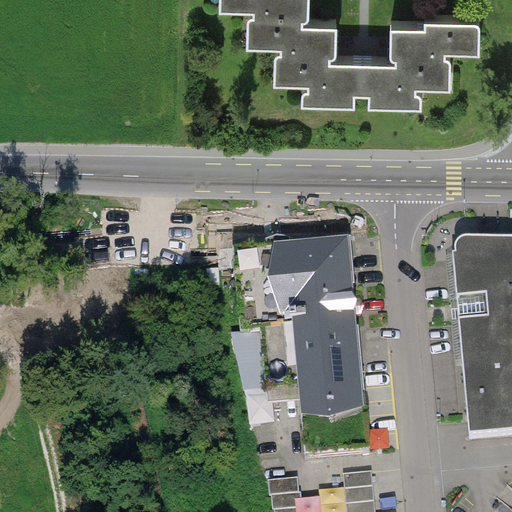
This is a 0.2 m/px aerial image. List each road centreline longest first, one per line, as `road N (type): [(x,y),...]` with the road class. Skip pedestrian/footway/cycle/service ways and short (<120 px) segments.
road 1 (tertiary): [(0,173),(396,181)]
road 2 (residential): [(396,181),(421,511)]
